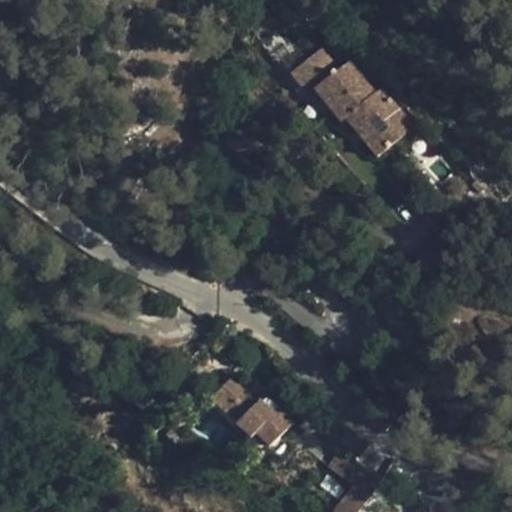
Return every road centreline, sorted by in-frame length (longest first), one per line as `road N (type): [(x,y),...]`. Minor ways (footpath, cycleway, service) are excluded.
road 1 (unclassified): [(511,462),(438,460),(370,421),(237,302),(105,246),(0,160)]
road 2 (unknown): [(206,289),(209,187),(214,166),(231,156),(395,294),(408,294),(417,263),(408,210),(447,136)]
